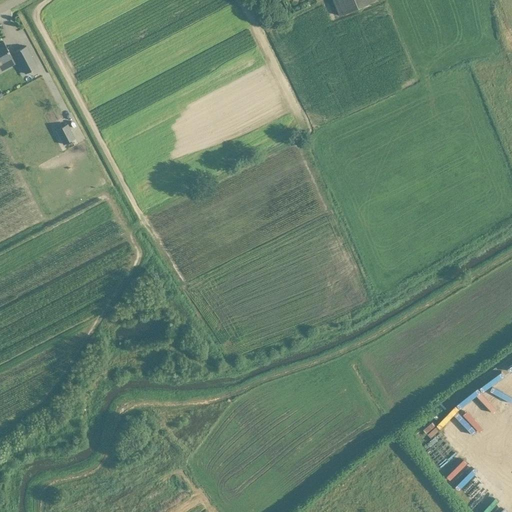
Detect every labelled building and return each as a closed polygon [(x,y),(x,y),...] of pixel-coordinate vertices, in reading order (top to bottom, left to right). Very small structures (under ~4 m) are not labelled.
[(333,0),(341,15),(376,0),(333,0)] [(0,63),(12,57),(3,41),(0,42),(0,63)] [(37,66),(26,46),(14,52),(25,73),(37,66)] [(55,130),(63,144),(75,138),(68,123),(55,130)] [(511,372),(490,383),(494,391),(511,382),(511,372)] [(464,399),(471,411),(476,408),(474,405),(489,395),(484,386),(464,399)] [(478,402),(474,406),(490,425),(494,421),(478,402)] [(442,417),(447,425),(451,422),(457,432),(470,424),(477,434),(482,430),(463,403),(442,417)] [(436,423),(428,431),(435,439),(444,432),(436,423)] [(450,425),(446,429),(460,446),(465,442),(450,425)] [(437,462),(458,450),(455,444),(434,457),(437,462)] [(458,486),(477,471),(473,467),(454,482),(458,486)]
